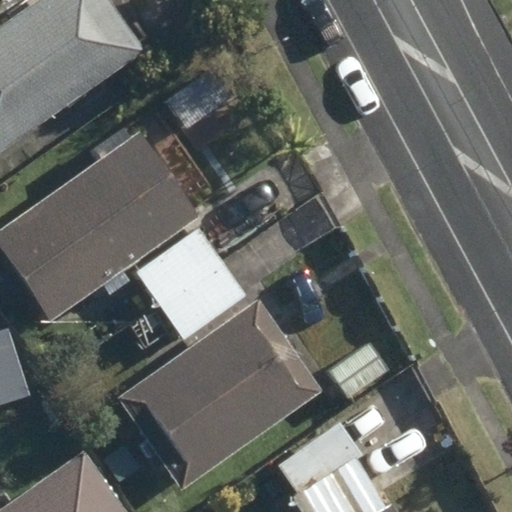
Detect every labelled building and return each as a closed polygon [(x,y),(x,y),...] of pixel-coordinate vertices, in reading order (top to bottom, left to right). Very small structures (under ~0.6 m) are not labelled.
[(37,0),(0,26),(0,151),(145,51),(110,0),(37,0)] [(200,216),(148,142),(159,142),(168,134),(168,123),(161,115),(149,115),(140,122),(140,134),(0,229),(0,243),(49,317),(200,216)] [(108,342),(159,306),(220,263),(198,230),(85,309),(108,342)] [(246,297),(220,263),(159,306),(183,340),(246,297)] [(119,397),(182,487),(320,390),(258,300),(119,397)] [(332,372),(350,398),(388,370),(371,345),(332,372)] [(395,511),(392,505),(388,508),(343,427),(277,463),(304,511),(395,511)] [(103,460),(139,511),(160,497),(124,446),(103,460)]
